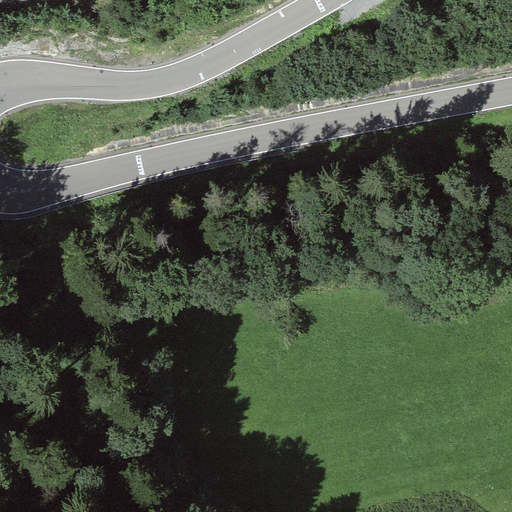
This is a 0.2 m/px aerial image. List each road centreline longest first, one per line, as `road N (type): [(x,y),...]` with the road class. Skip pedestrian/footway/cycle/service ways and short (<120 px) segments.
road 1 (tertiary): [(511,92),(168,158),(71,185),(23,194),(0,188)]
road 2 (tertiary): [(0,83),(134,87),(194,72),(326,0)]
